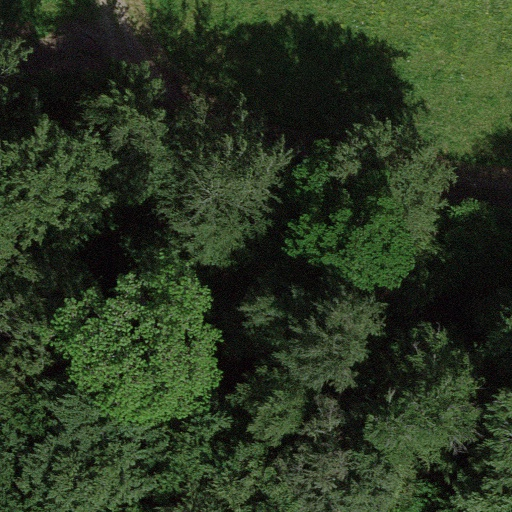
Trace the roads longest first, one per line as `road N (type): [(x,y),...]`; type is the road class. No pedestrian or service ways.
road 1 (track): [(511,182),(196,127),(131,67),(114,0)]
road 2 (track): [(193,511),(0,396)]
